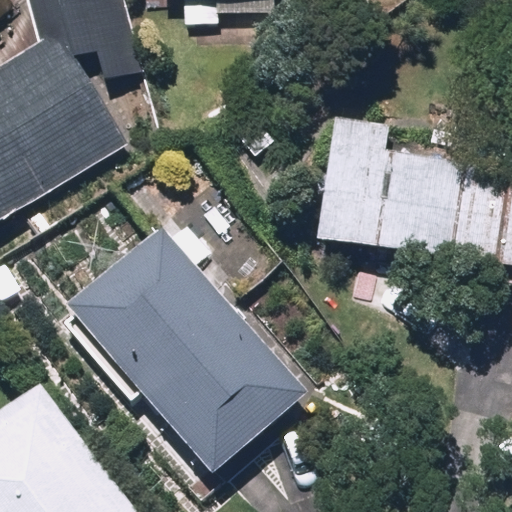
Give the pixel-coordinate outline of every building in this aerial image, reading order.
[(112,0),(13,0),(29,51),(0,71),(0,226),(117,155),(76,97),(137,79),(112,0)] [(267,0),(137,0),(137,8),(176,7),(176,35),(214,34),(214,7),(268,6),(267,0)] [(266,104),(224,141),(248,168),(290,131),(266,104)] [(318,132),(305,262),(511,283),(511,183),(374,169),(377,138),(318,132)] [(147,237),(48,323),(56,332),(39,346),(92,408),(109,393),(193,492),(293,407),(147,237)] [(108,511),(21,398),(0,414),(0,511),(108,511)]
